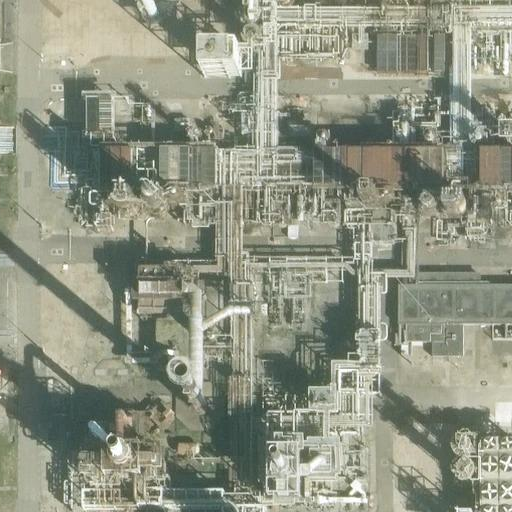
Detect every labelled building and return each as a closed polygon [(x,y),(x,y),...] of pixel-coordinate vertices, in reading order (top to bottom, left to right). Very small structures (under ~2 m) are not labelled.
[(208,52),(207,75),(237,77),(239,53),(208,52)] [(405,186),(405,152),(364,152),(364,139),(340,139),(340,121),(319,121),(318,189),(360,189),(360,173),(386,173),(386,186),(405,186)] [(511,152),(484,153),(484,189),(511,188),(511,152)] [(399,344),(401,344),(401,356),(423,357),(423,346),(408,346),(408,344),(432,344),(432,358),(464,358),(464,327),(511,327),(511,288),(399,288),(399,344)] [(144,319),(184,317),(182,289),(143,291),(144,319)] [(271,410),(271,409),(271,404),(270,399),(267,395),(264,391),(261,388),(257,386),(252,384),(246,383),(241,383),(236,385),(232,387),(227,390),(224,394),(221,399),(219,408),(220,417),(222,422),(225,427),(230,431),(235,433),(238,435),(244,436),(249,435),(255,434),(263,428),(267,424),(270,419),(271,414),(271,410)] [(304,483),(337,482),(336,438),(307,439),(308,470),(289,471),(290,487),(267,488),(268,511),(305,510),(304,483)] [(511,511),(511,440),(456,440),(456,488),(481,488),(480,511),(511,511)] [(177,511),(180,509),(166,498),(165,499),(156,492),(148,502),(158,510),(161,506),(169,511),(177,511)]
